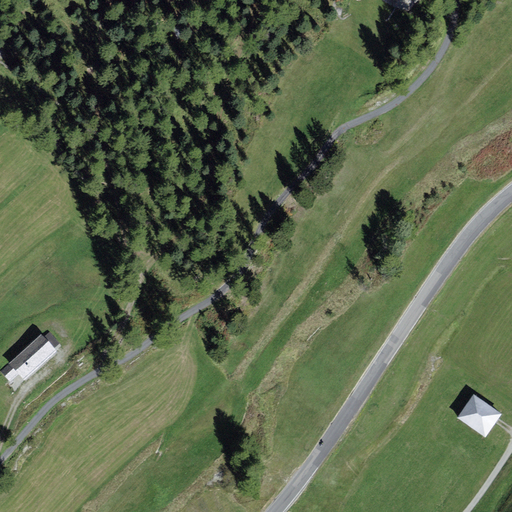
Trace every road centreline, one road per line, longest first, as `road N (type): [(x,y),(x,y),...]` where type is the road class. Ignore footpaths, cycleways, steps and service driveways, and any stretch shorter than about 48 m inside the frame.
road 1 (track): [(459,0),(440,57),(413,90),(327,140),(271,210),(224,290),(96,373)]
road 2 (tertiary): [(276,511),(464,242),(511,192)]
